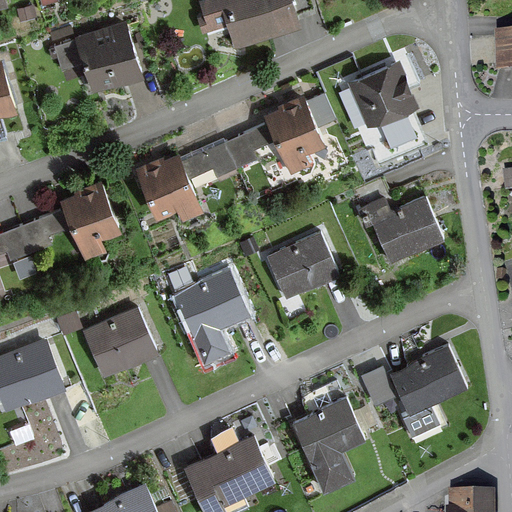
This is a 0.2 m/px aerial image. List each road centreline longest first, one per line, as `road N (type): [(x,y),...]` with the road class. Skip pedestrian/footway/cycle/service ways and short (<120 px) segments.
road 1 (residential): [(482,292),(71,470),(0,489)]
road 2 (residential): [(0,180),(448,12)]
road 3 (residential): [(482,292),(455,115)]
road 4 (residential): [(389,511),(511,449)]
road 5 (residential): [(505,410),(482,292)]
